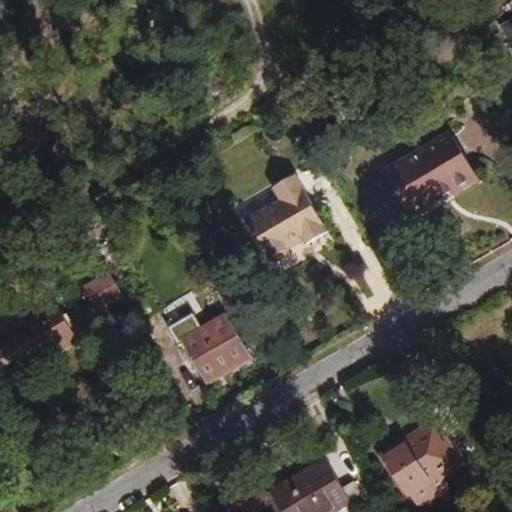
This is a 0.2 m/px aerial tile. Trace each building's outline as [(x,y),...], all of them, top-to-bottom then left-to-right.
[(511,21),(501,28),(511,45),(511,21)] [(303,96),(291,103),(302,121),(314,114),(303,96)] [(476,176),(450,134),(386,173),(409,211),(441,191),(438,187),(446,182),(451,190),(476,176)] [(258,157),(249,144),(226,158),(235,171),(258,157)] [(296,178),(283,185),(273,190),(280,202),(249,220),(246,221),(268,262),(272,260),(277,262),(288,256),(289,250),(287,246),(301,238),(306,246),(315,241),(328,233),(296,178)] [(411,215),(451,190),(446,182),(438,187),(441,191),(409,211),(411,215)] [(98,228),(88,234),(102,258),(112,252),(98,228)] [(205,243),(180,258),(190,274),(215,260),(205,243)] [(108,273),(82,288),(100,313),(124,298),(108,273)] [(77,336),(57,304),(0,338),(0,369),(8,383),(25,373),(23,369),(77,336)] [(251,359),(226,317),(185,342),(209,384),(251,359)] [(442,479),(463,466),(434,421),(415,433),(419,438),(385,460),(417,509),(449,489),(442,479)] [(385,460),(419,438),(415,433),(382,455),(385,460)] [(326,459),(270,492),(281,511),(338,511),(352,504),(356,511),(357,511),(369,505),(355,482),(343,488),(326,459)] [(255,482),(249,485),(252,492),(259,489),(255,482)] [(252,492),(249,485),(225,496),(233,511),(257,511),(269,506),(259,489),(252,492)]
